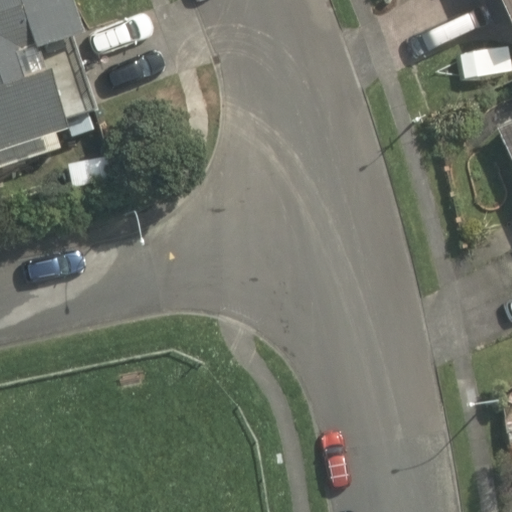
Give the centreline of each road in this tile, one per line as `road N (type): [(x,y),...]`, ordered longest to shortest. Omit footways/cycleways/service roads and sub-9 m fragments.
road 1 (residential): [(337,254),(0,303)]
road 2 (residential): [(337,254),(236,0)]
road 3 (residential): [(389,511),(337,254)]
